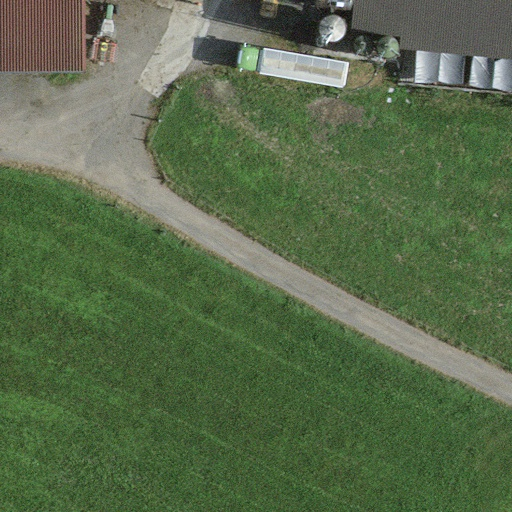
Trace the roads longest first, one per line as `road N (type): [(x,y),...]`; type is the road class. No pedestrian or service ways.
road 1 (track): [(0,150),(107,176),(356,323),(511,397)]
road 2 (track): [(107,176),(191,0)]
